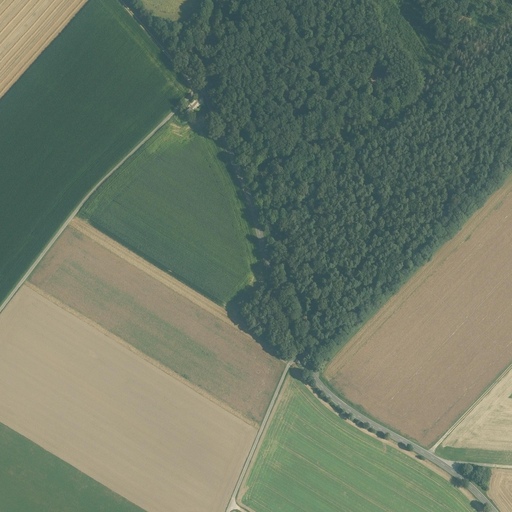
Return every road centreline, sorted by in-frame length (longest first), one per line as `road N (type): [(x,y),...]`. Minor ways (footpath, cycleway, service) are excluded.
road 1 (tertiary): [(495,511),(448,467),(343,406),(299,358),(206,90),(219,0)]
road 2 (track): [(206,89),(192,92),(98,185),(0,310)]
road 3 (track): [(313,376),(511,169)]
road 4 (track): [(227,511),(288,366),(299,358)]
road 5 (track): [(206,90),(350,0)]
road 6 (track): [(428,455),(511,364)]
